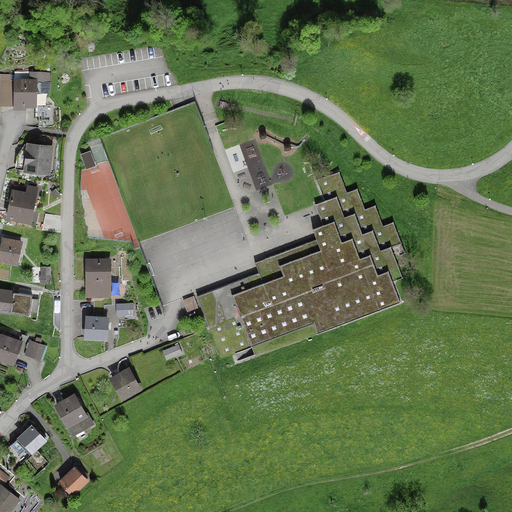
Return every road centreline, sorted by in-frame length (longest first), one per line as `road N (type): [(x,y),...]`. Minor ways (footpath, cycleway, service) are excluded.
road 1 (residential): [(73,371),(69,153),(96,109),(224,83),(280,86),(327,107),(402,168),(456,175)]
road 2 (track): [(417,461),(300,485),(226,511)]
road 3 (residential): [(167,289),(164,331),(73,371)]
